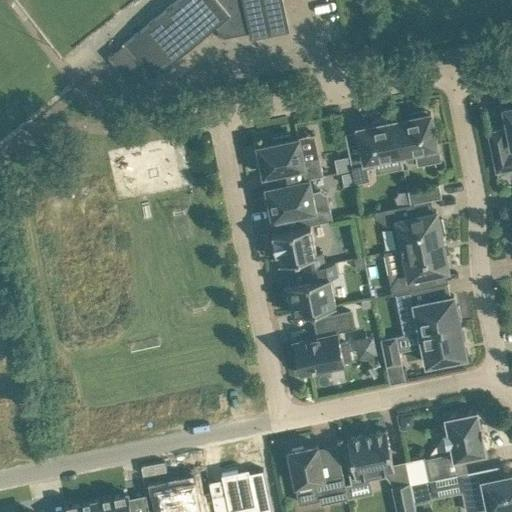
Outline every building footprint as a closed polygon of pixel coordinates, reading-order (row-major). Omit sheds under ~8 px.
[(176,0),(108,56),(132,84),(147,72),(152,77),(215,25),(224,36),(282,24),(277,0),(176,0)] [(511,105),(504,107),(508,127),(504,128),(504,127),(489,130),(489,131),(488,131),(496,170),(511,166),(511,105)] [(427,112),(426,108),(410,112),(411,115),(393,119),(400,152),(415,149),(418,163),(440,158),(431,111),(427,112)] [(388,120),(387,116),(371,120),(372,123),(358,126),(363,151),(350,154),(352,167),(353,171),(355,181),(355,182),(370,179),(368,167),(375,165),(374,157),(400,152),(393,119),(388,120)] [(291,137),(291,133),(273,137),(273,141),(258,144),(258,147),(255,148),(257,162),(261,161),(264,173),(277,170),(279,183),(310,177),(323,174),(320,155),(304,159),(299,135),(291,137)] [(350,154),(335,157),(338,170),(352,167),(350,154)] [(353,171),(342,173),(344,183),(355,181),(353,171)] [(312,190),(310,177),(279,183),(266,185),(267,189),(263,190),(266,204),(270,203),(273,217),(297,212),(299,225),(311,223),(333,218),(329,201),(327,193),(320,188),(312,190)] [(410,202),(414,201),(442,196),(439,182),(408,188),(410,202)] [(417,213),(414,201),(410,202),(375,209),(377,216),(396,229),(400,247),(396,248),(442,238),(441,233),(445,232),(442,217),(438,218),(436,209),(417,213)] [(317,251),(311,223),(299,225),(282,229),(282,227),(279,228),(280,229),(272,231),(276,251),(277,251),(279,260),(300,256),(303,268),(307,267),(325,263),(325,262),(322,250),(317,251)] [(392,292),(431,284),(429,272),(448,268),(442,238),(396,248),(400,269),(391,284),(392,292)] [(354,256),(357,268),(366,266),(364,254),(354,256)] [(293,312),(336,303),(330,275),(338,273),(335,260),(325,262),(325,263),(307,267),(309,279),(287,283),(287,285),(284,288),(286,298),(290,300),(293,312)] [(434,297),(431,284),(392,292),(393,292),(396,292),(399,306),(404,333),(420,330),(420,329),(459,321),(459,317),(462,316),(459,304),(456,304),(454,293),(434,297)] [(340,342),(337,328),(354,324),(351,309),(315,317),(319,332),(320,332),(321,335),(295,341),(298,355),(298,358),(299,363),(300,366),(301,371),(343,362),(343,363),(345,362),(344,358),(350,357),(347,341),(340,342)] [(460,326),(459,321),(420,329),(420,330),(427,362),(466,354),(463,339),(466,338),(463,325),(460,326)] [(386,364),(402,361),(396,334),(381,337),(386,364)] [(358,353),(374,351),(372,337),(356,340),(358,353)] [(453,451),(425,457),(429,478),(432,478),(460,472),(468,470),(465,455),(486,450),(483,435),(484,435),(482,424),(481,424),(478,408),(445,415),(453,451)] [(387,474),(386,469),(395,467),(387,428),(348,436),(349,442),(343,443),(351,482),(353,481),(352,476),(368,473),(369,478),(387,474)] [(324,475),(318,446),(318,442),(289,448),(296,482),(315,479),(320,502),(348,496),(343,471),(324,475)] [(231,482),(220,484),(226,505),(238,503),(234,491),(263,484),(267,503),(276,501),(266,457),(240,463),(240,461),(228,464),(231,482)] [(489,505),(489,509),(511,503),(511,473),(500,476),(498,464),(468,470),(460,472),(432,478),(434,491),(430,497),(463,490),(468,510),(489,505)] [(432,478),(429,478),(412,482),(416,503),(427,500),(430,497),(434,491),(432,478)] [(417,511),(416,503),(412,482),(392,485),(397,511),(417,511)] [(128,491),(98,498),(100,511),(150,511),(145,511),(132,511),(129,495),(128,491)] [(100,511),(98,498),(65,504),(66,511),(100,511)]
